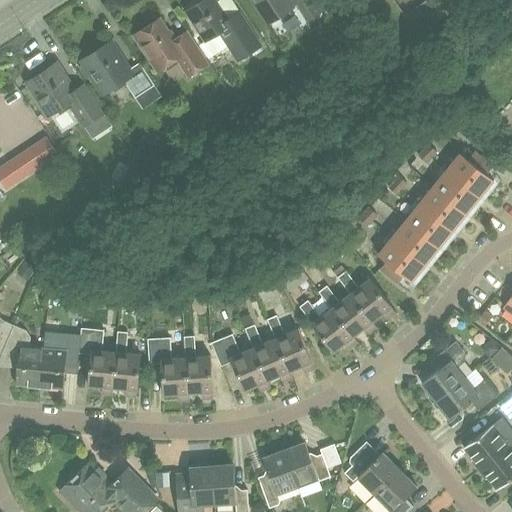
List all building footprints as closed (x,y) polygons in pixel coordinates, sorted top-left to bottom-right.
[(221,32),(230,47),(232,46),(239,59),(261,46),(254,33),(252,34),(240,14),(228,21),(215,0),(207,0),(189,11),(207,41),(221,32)] [(298,5),(306,18),(320,10),(313,0),(253,0),(269,24),(298,5)] [(428,0),(406,16),(394,0),(364,0),(400,50),(470,0),(428,0)] [(190,76),(207,65),(187,33),(175,40),(161,19),(136,36),(158,72),(179,59),(190,76)] [(125,81),(136,98),(143,109),(162,97),(155,86),(141,64),(128,72),(110,43),(84,60),(105,94),(125,81)] [(494,93),(511,75),(511,48),(481,79),(494,93)] [(84,127),(104,113),(85,84),(74,92),(55,63),(28,81),(51,115),(68,104),(84,127)] [(428,143),(423,149),(432,157),(437,151),(428,143)] [(20,179),(47,161),(36,144),(9,162),(20,179)] [(427,163),(432,157),(423,149),(418,155),(427,163)] [(405,276),(413,283),(495,181),(487,175),(494,167),(476,152),(469,160),(461,154),(379,255),(387,262),(381,270),(399,284),(405,276)] [(407,184),(398,175),(393,181),(402,189),(407,184)] [(393,181),(388,186),(397,195),(402,189),(393,181)] [(378,215),(369,207),(364,213),(372,221),(378,215)] [(364,213),(358,218),(367,226),(372,221),(364,213)] [(339,278),(351,294),(374,323),(384,314),(388,319),(392,316),(393,317),(397,314),(393,308),(371,279),(359,288),(347,272),(339,278)] [(378,328),(374,323),(351,294),(340,303),(328,286),(320,293),(332,309),(355,337),(365,329),(369,333),(373,330),(374,332),(378,328)] [(359,343),(355,337),(332,309),(321,317),(309,301),(301,307),(313,324),(335,352),(346,344),(350,348),(354,345),(355,346),(359,343)] [(485,311),(477,321),(485,328),(493,317),(485,311)] [(276,339),(291,372),(303,367),(305,372),(310,370),(311,372),(316,370),(313,363),(299,329),(286,335),(278,316),(268,320),(276,339)] [(0,360),(15,326),(0,319),(0,360)] [(41,387),(44,349),(31,348),(32,338),(28,331),(15,326),(0,360),(0,361),(19,363),(17,385),(41,387)] [(254,348),(269,381),(281,376),(283,381),(288,379),(289,381),(294,379),(291,372),(276,339),(263,344),(256,326),(246,330),(254,348)] [(114,389),(117,352),(103,351),(105,331),(82,329),(82,337),(80,354),(92,355),(89,386),(104,388),(103,393),(108,394),(108,395),(113,396),(114,389)] [(117,352),(114,389),(128,390),(127,395),(132,396),(132,398),(137,398),(138,391),(142,355),(127,353),(129,333),(119,332),(117,352)] [(80,354),(82,337),(59,334),(58,350),(44,349),(41,387),(65,390),(67,368),(79,369),(80,354)] [(269,381),(254,348),(241,354),(233,335),(212,344),(222,367),(233,362),(245,391),(259,386),(261,391),(266,389),(266,390),(271,388),(269,381)] [(186,358),(189,394),(203,393),(203,398),(208,398),(208,400),(214,400),(213,392),(214,392),(211,356),(197,357),(195,337),(185,338),(186,358)] [(189,394),(186,358),(173,359),(171,338),(149,340),(150,365),(162,364),(165,396),(179,395),(179,400),(184,400),(185,402),(190,401),(189,394)] [(433,404),(466,378),(457,367),(465,361),(465,353),(457,342),(437,358),(444,367),(423,384),(430,393),(429,399),(433,404)] [(511,370),(511,369),(511,347),(507,342),(495,353),(511,370)] [(466,378),(433,404),(438,409),(443,410),(450,419),(471,402),(479,411),(499,396),(486,380),(474,389),(466,378)] [(511,416),(511,398),(503,406),(511,416)] [(480,471),(510,447),(493,426),(465,448),(475,461),(473,462),(480,471)] [(331,468),(347,463),(340,441),(324,446),(331,468)] [(299,487),(301,493),(302,497),(323,489),(320,482),(332,478),(323,455),(312,459),(306,443),(285,451),(299,487)] [(376,495),(401,470),(383,453),(376,460),(363,447),(351,458),(351,464),(353,466),(346,474),(354,482),(359,478),(376,495)] [(498,491),(511,480),(511,450),(510,447),(480,471),(487,480),(489,478),(498,491)] [(301,493),(299,487),(285,451),(265,458),(271,474),(259,478),(270,509),(280,506),(281,502),(281,500),(301,493)] [(130,470),(120,480),(114,486),(91,462),(60,492),(79,511),(105,511),(115,502),(124,511),(147,511),(160,500),(130,470)] [(234,465),(212,467),(215,505),(237,503),(237,511),(249,511),(248,491),(236,491),(234,465)] [(191,468),(191,474),(179,475),(181,511),(204,511),(204,506),(215,505),(212,467),(191,468)] [(406,499),(418,488),(401,470),(376,495),(392,511),(409,511),(415,507),(406,499)] [(158,487),(170,486),(169,472),(157,473),(158,487)]
